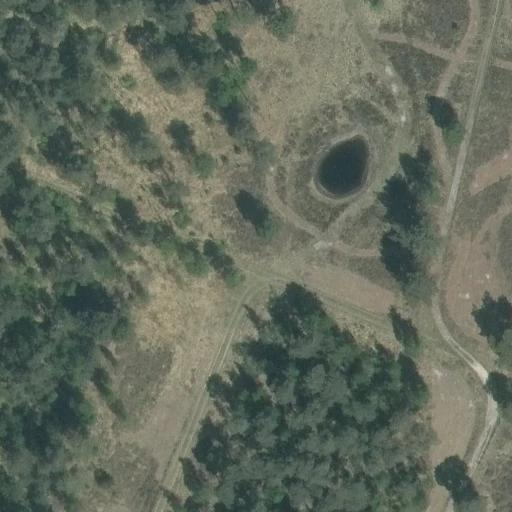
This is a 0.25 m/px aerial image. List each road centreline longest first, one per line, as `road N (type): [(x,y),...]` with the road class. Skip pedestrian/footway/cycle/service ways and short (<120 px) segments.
road 1 (track): [(472,359),(295,288),(259,288),(237,311),(157,511)]
road 2 (track): [(295,288),(0,170)]
